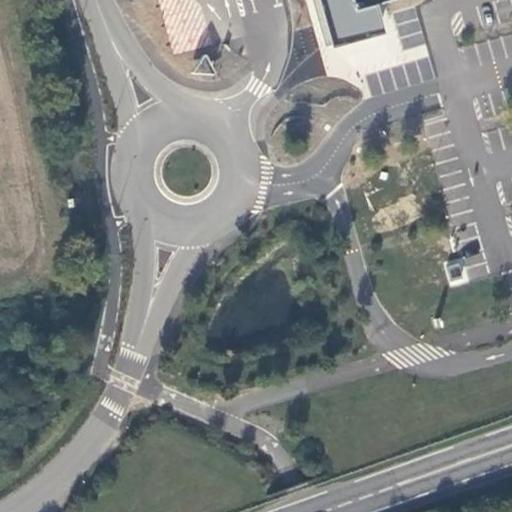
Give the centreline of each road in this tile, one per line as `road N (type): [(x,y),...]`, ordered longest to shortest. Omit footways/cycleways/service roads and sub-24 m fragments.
road 1 (tertiary): [(14,511),(74,464),(103,425),(172,233)]
road 2 (tertiary): [(172,233),(213,228),(230,215),(248,178),(247,158),(239,138),(207,112),(186,108),(147,120)]
road 3 (primary): [(511,454),(333,511)]
road 4 (tertiary): [(147,120),(124,154),(126,195),(153,226),(172,233)]
road 5 (tertiary): [(96,0),(147,120)]
